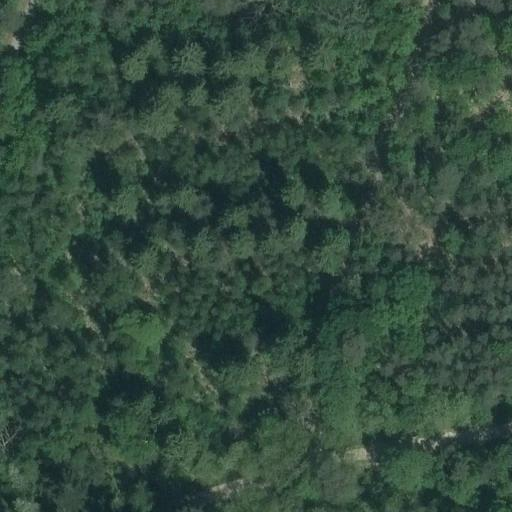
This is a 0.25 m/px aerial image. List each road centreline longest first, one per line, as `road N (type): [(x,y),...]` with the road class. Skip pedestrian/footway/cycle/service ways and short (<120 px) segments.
road 1 (track): [(262,484),(426,0)]
road 2 (track): [(183,511),(365,460),(511,444)]
